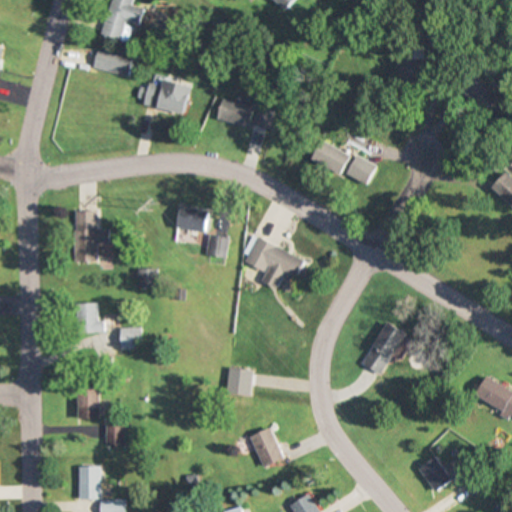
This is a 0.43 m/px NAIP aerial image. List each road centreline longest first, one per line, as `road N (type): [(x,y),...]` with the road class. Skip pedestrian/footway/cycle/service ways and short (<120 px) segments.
road 1 (residential): [(62,0),(22,176),(25,511)]
road 2 (residential): [(0,169),(22,176),(136,163),(232,170),(371,250)]
road 3 (residential): [(390,511),(328,434),(314,366),(322,334),(371,250)]
road 4 (residential): [(511,338),(371,250)]
